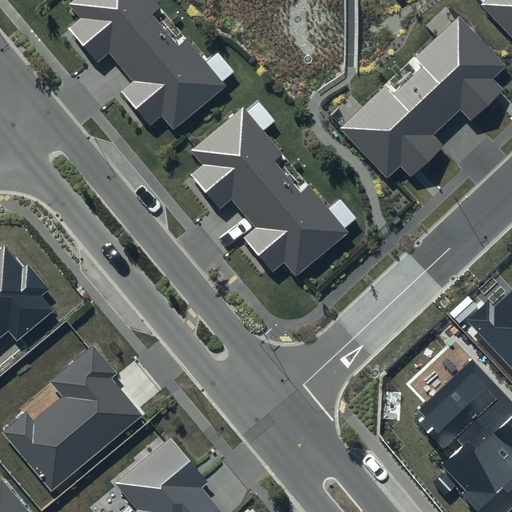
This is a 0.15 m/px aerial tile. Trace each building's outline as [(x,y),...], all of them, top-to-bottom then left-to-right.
[(144,6),(150,0),(68,0),(56,12),(170,126),(216,79),(144,6)] [(218,199),(224,194),(248,223),(240,230),(269,264),(278,256),(291,271),(339,229),(233,105),(185,146),(200,163),(192,169),(218,199)] [(0,335),(5,332),(12,340),(53,305),(0,243),(0,335)] [(49,389),(4,426),(51,482),(140,409),(86,344),(41,380),(49,389)] [(125,505),(116,511),(213,511),(222,504),(165,436),(107,484),(125,505)] [(0,511),(26,511),(0,483),(0,511)]
